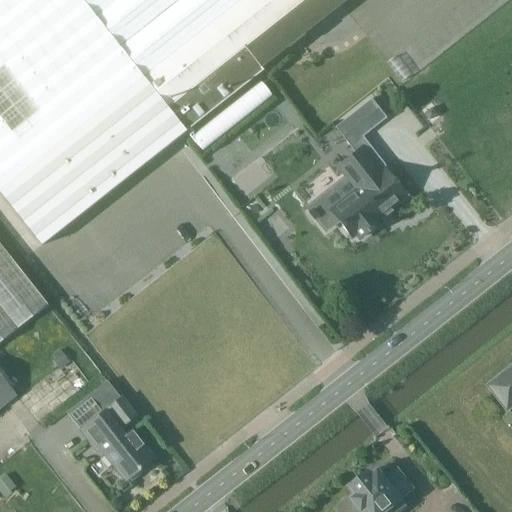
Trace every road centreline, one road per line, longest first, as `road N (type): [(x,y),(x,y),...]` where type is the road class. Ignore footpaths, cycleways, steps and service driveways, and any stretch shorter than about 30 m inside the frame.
road 1 (tertiary): [(203,499),(511,255)]
road 2 (unknown): [(347,385),(437,511)]
